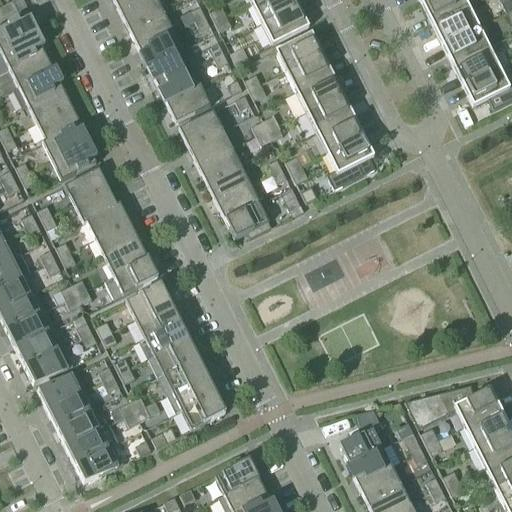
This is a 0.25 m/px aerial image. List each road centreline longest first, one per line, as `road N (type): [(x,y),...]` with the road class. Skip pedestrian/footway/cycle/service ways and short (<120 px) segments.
road 1 (residential): [(317,511),(65,0)]
road 2 (residential): [(329,0),(399,141),(427,157)]
road 3 (residential): [(511,323),(427,157)]
road 4 (residential): [(427,157),(433,124),(371,0)]
road 5 (residential): [(54,511),(0,402)]
